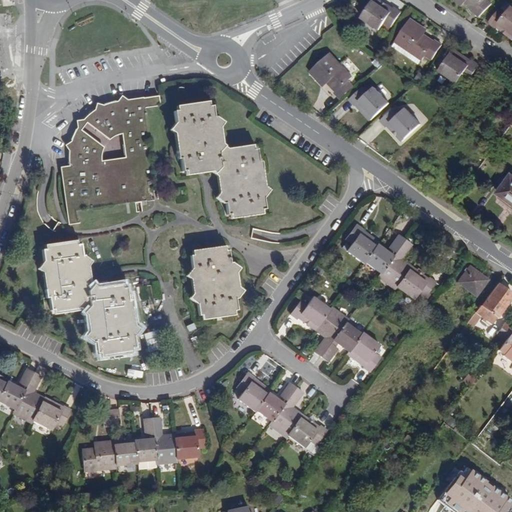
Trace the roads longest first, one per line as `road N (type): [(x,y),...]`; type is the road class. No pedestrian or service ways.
road 1 (residential): [(0,335),(103,388),(136,394),(209,378),(257,335)]
road 2 (tertiary): [(0,218),(26,137),(42,0)]
road 3 (residential): [(257,335),(353,191),(360,158)]
road 4 (residential): [(511,262),(360,158)]
road 5 (residential): [(360,158),(229,71)]
